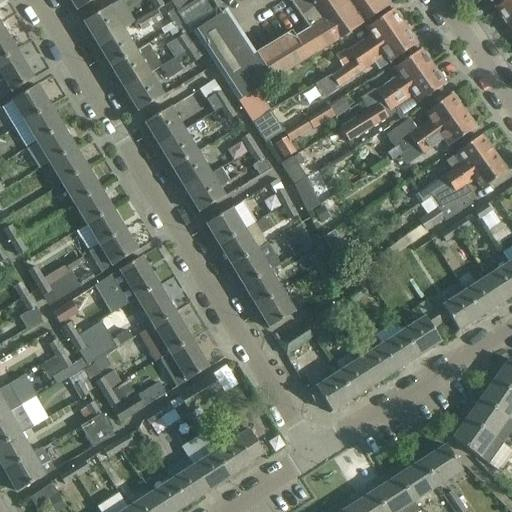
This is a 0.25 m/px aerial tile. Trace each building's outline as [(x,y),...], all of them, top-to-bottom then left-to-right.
[(68,0),(76,11),(93,0),(68,0)] [(148,0),(155,10),(156,9),(163,5),(159,0),(148,0)] [(171,0),(176,8),(184,21),(189,29),(218,11),(210,0),(171,0)] [(292,0),(290,2),(308,28),(294,37),(291,32),(252,56),(223,12),(220,14),(218,11),(189,29),(199,44),(202,50),(203,49),(237,102),(257,90),(273,80),(272,78),(323,50),(345,37),(389,6),(385,0),(292,0)] [(511,25),(511,0),(509,0),(497,9),(500,13),(499,15),(502,19),(504,19),(510,27),(511,25)] [(83,23),(96,46),(122,30),(109,7),(100,13),(83,23)] [(184,21),(176,8),(166,14),(174,27),(184,21)] [(155,10),(136,21),(141,29),(161,18),(156,9),(155,10)] [(343,69),(354,62),(355,62),(404,28),(399,21),(400,18),(397,13),(394,13),(392,10),(376,22),(366,29),(371,36),(348,52),(346,49),(334,56),(342,68),(343,69)] [(0,61),(16,51),(0,25),(0,61)] [(343,69),(331,76),(338,88),(385,56),(390,63),(416,45),(414,42),(415,39),(412,34),(409,34),(404,28),(355,62),(354,62),(343,69)] [(183,53),(199,44),(189,29),(187,30),(189,32),(176,41),(183,53)] [(122,30),(96,46),(110,68),(136,52),(122,30)] [(199,59),(195,54),(202,50),(199,44),(183,53),(191,64),(199,59)] [(147,45),(136,52),(110,68),(123,89),(149,74),(161,67),(147,45)] [(432,68),(420,50),(393,69),(398,76),(376,92),(383,102),(432,68)] [(33,79),(16,51),(0,61),(0,81),(2,80),(10,93),(33,79)] [(175,59),(161,67),(168,78),(182,70),(175,59)] [(417,103),(444,85),(442,82),(443,79),(440,74),(436,73),(432,68),(383,102),(339,129),(348,144),(397,113),(394,109),(412,96),(417,103)] [(149,74),(123,89),(137,112),(154,102),(162,96),(149,74)] [(23,122),(49,107),(37,86),(19,96),(11,101),(23,122)] [(257,90),(237,102),(251,123),(270,111),(257,90)] [(212,96),(219,109),(228,104),(220,91),(212,96)] [(444,124),(463,112),(458,105),(459,103),(456,98),(453,98),(451,95),(425,113),(430,121),(416,131),(408,120),(386,136),(395,149),(386,154),(390,160),(403,151),(415,143),(444,124)] [(236,117),(228,104),(219,109),(227,122),(236,117)] [(62,127),(49,107),(23,122),(36,143),(62,127)] [(158,146),(183,131),(169,108),(144,124),(158,146)] [(327,108),(307,121),(314,130),(333,117),(327,108)] [(271,112),(256,122),(267,139),(282,129),(271,112)] [(474,128),(463,112),(403,151),(403,152),(415,144),(422,155),(443,140),(447,147),(474,128)] [(305,121),(285,134),(290,142),(310,130),(305,121)] [(48,164),(74,148),(62,127),(36,143),(48,164)] [(183,131),(158,146),(171,168),(196,153),(183,131)] [(240,140),(247,152),(256,147),(249,135),(240,140)] [(493,155),(487,146),(487,142),(485,139),(482,139),(480,136),(444,161),(450,170),(415,194),(422,204),(432,197),(449,186),(493,155)] [(286,139),(275,146),(284,160),(294,153),(286,139)] [(270,170),(256,147),(247,152),(255,165),(253,166),(259,177),(270,170)] [(87,168),(74,148),(48,164),(61,184),(87,168)] [(171,168),(184,190),(210,175),(196,153),(171,168)] [(432,197),(440,208),(471,194),(465,186),(474,180),(481,190),(506,172),(505,171),(506,167),(502,163),(499,163),(493,155),(449,186),(432,197)] [(293,157),(280,165),(294,186),(306,178),(293,157)] [(399,174),(392,161),(376,169),(374,170),(381,183),(399,174)] [(63,211),(73,205),(99,189),(87,168),(61,184),(51,190),(63,211)] [(211,175),(210,175),(184,190),(198,213),(223,198),(217,188),(229,181),(221,168),(211,175)] [(306,178),(294,186),(306,213),(319,206),(307,179),(306,178)] [(14,185),(7,189),(0,192),(0,220),(11,214),(7,207),(22,198),(14,185)] [(99,189),(73,205),(86,225),(112,210),(99,189)] [(290,202),(283,190),(274,194),(281,208),(290,202)] [(297,215),(290,202),(281,208),(288,220),(297,215)] [(486,205),(474,212),(479,220),(490,213),(486,205)] [(320,208),(314,212),(320,224),(328,220),(320,208)] [(205,225),(218,246),(243,230),(231,209),(205,225)] [(98,246),(124,230),(112,210),(86,225),(98,246)] [(464,218),(452,226),(458,235),(470,227),(464,218)] [(256,251),(266,245),(254,224),(243,230),(218,246),(230,266),(256,251)] [(10,243),(18,238),(11,226),(3,231),(10,243)] [(446,243),(458,235),(452,226),(440,234),(446,243)] [(124,230),(98,246),(88,252),(101,273),(137,251),(124,230)] [(334,231),(322,237),(326,244),(338,238),(334,231)] [(305,249),(313,244),(305,232),(297,236),(305,249)] [(18,256),(26,251),(18,238),(10,243),(18,256)] [(304,250),(316,271),(331,262),(320,240),(304,250)] [(256,251),(230,266),(243,287),(280,264),(268,244),(256,251)] [(417,250),(422,258),(432,252),(427,244),(417,250)] [(84,262),(80,257),(35,284),(48,305),(94,277),(89,270),(75,280),(70,272),(84,262)] [(388,262),(392,268),(400,263),(396,257),(388,262)] [(118,294),(125,305),(135,299),(158,285),(141,258),(108,277),(118,294)] [(336,270),(331,262),(316,271),(322,284),(331,279),(328,273),(336,270)] [(485,277),(502,303),(511,296),(511,270),(507,263),(485,277)] [(280,264),(243,287),(255,308),(281,292),(293,285),(280,264)] [(463,291),(480,317),(502,303),(485,277),(463,291)] [(12,289),(19,301),(28,296),(21,284),(12,289)] [(152,326),(174,313),(158,285),(135,299),(152,326)] [(365,296),(360,287),(348,295),(353,303),(365,296)] [(480,317),(463,291),(448,301),(443,292),(427,302),(426,300),(426,301),(440,323),(449,317),(457,331),(480,317)] [(281,292),(255,308),(268,329),(293,313),(281,292)] [(19,301),(26,312),(21,315),(28,326),(41,318),(28,296),(19,301)] [(78,314),(70,301),(52,312),(60,325),(78,314)] [(327,310),(332,317),(344,309),(339,301),(327,310)] [(432,329),(440,323),(426,301),(416,307),(423,318),(402,331),(418,357),(440,342),(432,329)] [(320,325),(332,317),(327,310),(315,318),(320,325)] [(174,313),(152,326),(169,354),(191,340),(174,313)] [(76,335),(69,339),(81,359),(85,367),(116,348),(100,323),(77,337),(76,335)] [(69,339),(76,335),(70,324),(63,328),(69,339)] [(312,338),(303,325),(279,341),(275,335),(273,336),(278,345),(285,356),(312,338)] [(127,331),(116,337),(121,345),(132,339),(127,331)] [(418,357),(402,331),(380,345),(397,371),(418,357)] [(169,354),(159,359),(176,387),(208,368),(191,340),(169,354)] [(55,358),(63,354),(56,341),(48,346),(55,358)] [(375,385),(397,371),(380,345),(359,360),(375,385)] [(55,358),(41,366),(46,376),(61,368),(67,379),(76,374),(63,354),(55,358)] [(353,399),(375,385),(359,360),(337,374),(353,399)] [(495,380),(511,392),(511,362),(509,360),(495,380)] [(121,383),(113,371),(95,383),(102,394),(110,389),(121,383)] [(76,374),(67,379),(80,399),(88,394),(76,374)] [(353,399),(337,374),(324,382),(307,393),(314,405),(323,399),(331,413),(353,399)] [(24,376),(8,385),(0,389),(0,417),(8,413),(20,406),(35,397),(24,376)] [(213,396),(204,380),(179,397),(188,412),(213,396)] [(508,419),(511,413),(511,392),(495,380),(481,399),(508,419)] [(110,389),(102,394),(110,408),(118,403),(117,401),(131,393),(125,382),(111,390),(110,389)] [(137,396),(144,407),(164,394),(158,384),(137,396)] [(143,407),(136,396),(111,410),(119,422),(143,407)] [(508,419),(481,399),(467,419),(494,439),(508,419)] [(80,427),(101,415),(93,402),(85,407),(92,419),(79,427),(80,427)] [(155,410),(160,419),(174,410),(168,402),(155,410)] [(0,417),(0,444),(32,427),(20,406),(0,417)] [(141,419),(147,428),(160,419),(155,410),(141,419)] [(113,437),(101,415),(80,427),(92,449),(113,437)] [(511,452),(511,451),(504,445),(494,439),(467,419),(453,439),(480,459),(498,472),(511,452)] [(206,441),(213,453),(229,478),(252,464),(243,449),(254,442),(239,420),(206,441)] [(0,444),(0,463),(4,471),(41,450),(30,430),(33,428),(32,427),(0,444)] [(127,435),(115,443),(120,451),(132,443),(127,435)] [(120,451),(115,443),(102,450),(107,459),(120,451)] [(421,462),(436,486),(461,470),(445,446),(421,462)] [(41,450),(4,471),(16,492),(53,471),(41,450)] [(213,453),(191,467),(208,492),(229,478),(213,453)] [(84,462),(71,470),(76,477),(88,469),(84,462)] [(436,486),(421,462),(397,478),(418,511),(419,511),(412,501),(436,486)] [(208,492),(191,467),(170,481),(186,506),(208,492)] [(63,484),(76,477),(71,470),(59,477),(63,484)] [(418,511),(397,478),(373,493),(384,511),(418,511)] [(159,511),(176,511),(186,506),(170,481),(148,495),(159,511)] [(121,499),(128,511),(159,511),(148,495),(142,485),(121,499)] [(452,492),(445,497),(454,511),(464,511),(465,511),(452,492)] [(384,511),(373,493),(349,508),(351,511),(384,511)] [(56,511),(65,506),(56,494),(47,500),(54,511),(56,511)]
